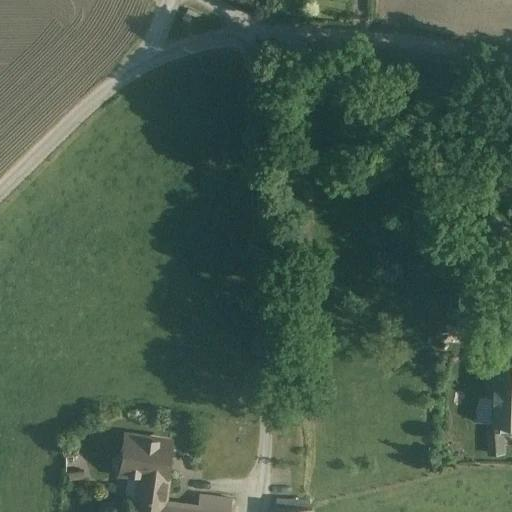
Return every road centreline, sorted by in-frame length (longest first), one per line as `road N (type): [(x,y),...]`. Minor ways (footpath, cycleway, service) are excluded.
road 1 (unclassified): [(261,33),(348,35),(511,61)]
road 2 (residential): [(150,54),(0,192)]
